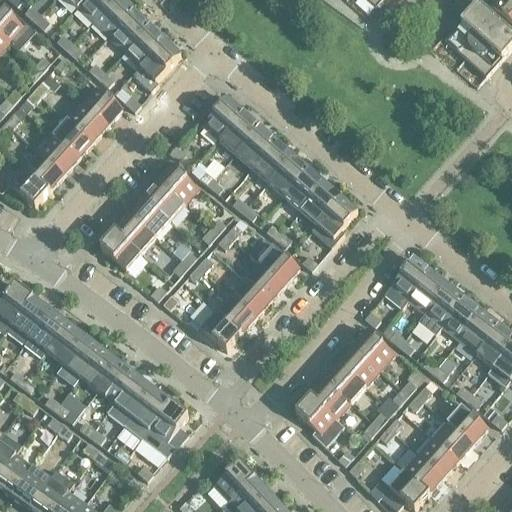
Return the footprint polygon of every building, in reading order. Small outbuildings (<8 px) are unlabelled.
[(65,0),(78,11),(88,0),(65,0)] [(88,0),(78,11),(93,26),(118,0),(88,0)] [(118,0),(93,26),(109,41),(134,15),(118,0)] [(363,0),(375,11),(384,0),(419,0),(424,4),(427,0),(363,0)] [(478,8),(468,0),(452,0),(471,17),(446,45),(485,80),(511,50),(511,40),(510,38),(493,23),(477,9),(478,8)] [(511,0),(498,0),(491,9),(499,16),(493,23),(510,38),(511,35),(511,0)] [(35,36),(20,22),(17,25),(0,8),(0,38),(10,48),(18,55),(35,36)] [(31,10),(25,17),(44,34),(50,27),(31,10)] [(134,15),(109,41),(124,56),(150,30),(134,15)] [(150,30),(124,56),(140,71),(165,45),(150,30)] [(0,58),(10,48),(0,38),(0,58)] [(63,39),(57,46),(66,54),(73,47),(63,39)] [(165,45),(140,71),(156,87),(181,60),(165,45)] [(73,47),(66,54),(76,63),(82,56),(73,47)] [(41,75),(49,66),(42,60),(34,69),(41,75)] [(63,61),(55,70),(62,77),(70,67),(63,61)] [(95,68),(89,75),(98,83),(105,76),(95,68)] [(41,75),(34,69),(25,79),(32,85),(41,75)] [(105,76),(98,83),(108,92),(114,85),(105,76)] [(49,91),(42,85),(34,94),(41,100),(49,91)] [(97,91),(82,108),(108,131),(123,114),(97,91)] [(12,108),(20,99),(13,93),(5,102),(12,108)] [(41,100),(34,94),(25,103),(33,110),(41,100)] [(135,116),(141,109),(132,101),(125,108),(135,116)] [(12,108),(5,102),(0,107),(0,114),(4,118),(12,108)] [(202,130),(219,144),(244,117),(227,102),(202,130)] [(82,108),(67,124),(93,147),(108,131),(82,108)] [(21,123),(14,117),(5,126),(12,132),(21,123)] [(244,117),(219,144),(236,158),(260,131),(244,117)] [(67,124),(53,140),(79,163),(93,147),(67,124)] [(12,132),(5,126),(0,132),(0,138),(4,142),(12,132)] [(260,131),(236,158),(252,173),(276,145),(260,131)] [(53,140),(39,156),(65,179),(79,163),(53,140)] [(276,145),(252,173),(268,187),(292,159),(276,145)] [(170,158),(179,166),(186,159),(176,151),(170,158)] [(39,156),(24,172),(50,195),(65,179),(39,156)] [(292,159),(268,187),(284,201),(309,173),(292,159)] [(206,174),(215,181),(226,167),(217,160),(206,174)] [(199,193),(173,170),(158,186),(184,210),(199,193)] [(50,195),(24,172),(9,189),(35,212),(50,195)] [(200,173),(194,180),(214,196),(220,188),(200,173)] [(309,173),(284,201),(301,215),(325,187),(309,173)] [(184,210),(158,186),(144,202),(170,226),(184,210)] [(325,187),(301,215),(317,229),(341,202),(325,187)] [(234,199),(228,207),(248,222),(253,215),(234,199)] [(170,226),(144,202),(129,219),(156,242),(170,226)] [(341,202),(317,229),(334,244),(358,216),(341,202)] [(156,242),(129,219),(115,235),(141,258),(156,242)] [(210,233),(217,239),(228,227),(221,221),(210,233)] [(244,232),(237,226),(226,238),(233,244),(244,232)] [(274,231),(268,238),(287,254),(293,246),(274,231)] [(204,240),(211,246),(217,239),(210,233),(204,240)] [(141,258),(115,235),(100,251),(126,275),(141,258)] [(233,244),(226,238),(221,244),(228,251),(233,244)] [(274,250),(259,267),(285,291),(300,274),(274,250)] [(188,271),(199,259),(192,253),(181,265),(188,271)] [(197,270),(205,277),(216,264),(209,258),(197,270)] [(312,276),(318,268),(308,260),(302,267),(312,276)] [(413,264),(392,291),(409,305),(430,277),(413,264)] [(188,271),(181,265),(175,272),(182,278),(188,271)] [(259,267),(244,283),(270,307),(285,291),(259,267)] [(197,270),(192,277),(199,283),(205,277),(197,270)] [(430,277),(409,305),(426,318),(447,291),(430,277)] [(244,283),(230,299),(256,323),(270,307),(244,283)] [(0,308),(0,320),(12,329),(33,301),(15,288),(0,308)] [(158,306),(166,296),(159,290),(151,299),(158,306)] [(447,291),(426,318),(442,331),(464,304),(447,291)] [(163,309),(170,315),(179,306),(172,299),(163,309)] [(230,299),(215,315),(242,339),(256,323),(230,299)] [(33,301),(12,329),(29,342),(50,314),(33,301)] [(464,304),(442,331),(459,344),(481,317),(464,304)] [(50,314),(29,342),(46,355),(68,328),(50,314)] [(242,339),(215,315),(201,332),(227,355),(242,339)] [(365,324),(375,332),(381,324),(371,316),(365,324)] [(481,317),(459,344),(476,357),(498,330),(481,317)] [(68,328),(46,355),(64,368),(85,341),(68,328)] [(511,341),(498,330),(476,357),(493,371),(511,346),(511,341)] [(395,359),(369,335),(354,352),(380,375),(395,359)] [(390,343),(409,359),(415,352),(396,336),(390,343)] [(85,341),(64,368),(81,381),(102,354),(85,341)] [(511,346),(493,371),(510,384),(511,380),(511,346)] [(380,375),(354,352),(339,368),(366,391),(380,375)] [(102,354),(81,381),(98,395),(119,367),(102,354)] [(433,378),(439,371),(429,363),(423,370),(433,378)] [(119,367),(98,395),(115,408),(136,380),(119,367)] [(366,391),(339,368),(325,384),(351,407),(366,391)] [(433,378),(443,386),(449,379),(439,371),(433,378)] [(10,382),(20,390),(26,382),(15,374),(10,382)] [(136,380),(115,408),(132,421),(154,393),(136,380)] [(26,382),(20,390),(30,397),(35,389),(26,382)] [(351,407),(325,384),(311,400),(337,423),(351,407)] [(408,400),(413,395),(406,388),(401,394),(408,400)] [(466,405),(472,397),(463,390),(457,397),(466,405)] [(154,393),(132,421),(150,434),(171,406),(154,393)] [(408,400),(401,394),(389,407),(396,413),(408,400)] [(32,418),(38,410),(18,395),(12,403),(32,418)] [(417,400),(424,406),(428,402),(421,395),(417,400)] [(466,405),(476,413),(482,406),(472,397),(466,405)] [(44,408),(64,423),(70,415),(50,400),(44,408)] [(337,423),(311,400),(296,417),(322,440),(337,423)] [(417,400),(404,414),(411,420),(424,406),(417,400)] [(171,406),(150,434),(167,447),(188,419),(171,406)] [(462,410),(447,427),(473,450),(488,433),(462,410)] [(497,418),(491,425),(501,434),(507,426),(497,418)] [(57,437),(63,429),(52,421),(47,429),(57,437)] [(379,432),(384,427),(377,421),(372,426),(379,432)] [(79,433),(99,448),(105,441),(85,426),(79,433)] [(379,432),(372,426),(360,439),(367,446),(379,432)] [(447,427),(432,443),(458,466),(473,450),(447,427)] [(388,432),(395,438),(399,434),(392,428),(388,432)] [(67,444),(72,436),(63,429),(57,437),(67,444)] [(388,432),(375,446),(382,453),(395,438),(388,432)] [(0,480),(16,458),(21,450),(4,437),(0,442),(0,480)] [(432,443),(418,459),(444,482),(458,466),(432,443)] [(92,462),(98,455),(87,447),(82,455),(92,462)] [(113,459),(124,467),(129,459),(119,451),(113,459)] [(102,470),(107,462),(98,455),(92,462),(102,470)] [(345,470),(354,461),(347,455),(338,464),(345,470)] [(16,458),(0,480),(0,492),(12,501),(33,471),(16,458)] [(418,459),(403,475),(430,498),(444,482),(418,459)] [(214,490),(230,506),(255,482),(240,466),(214,490)] [(365,472),(358,466),(349,475),(356,481),(365,472)] [(147,486),(153,478),(143,469),(137,477),(147,486)] [(33,471),(12,501),(28,511),(30,511),(51,483),(33,471)] [(56,511),(68,496),(74,487),(57,475),(51,483),(30,511),(56,511)] [(417,511),(430,498),(403,475),(388,491),(411,511),(417,511)] [(127,488),(137,497),(143,490),(133,481),(127,488)] [(254,511),(270,498),(255,482),(230,506),(223,511),(254,511)] [(68,496),(56,511),(83,511),(86,508),(83,506),(86,501),(76,493),(72,498),(68,496)] [(283,511),(270,498),(254,511),(283,511)]
